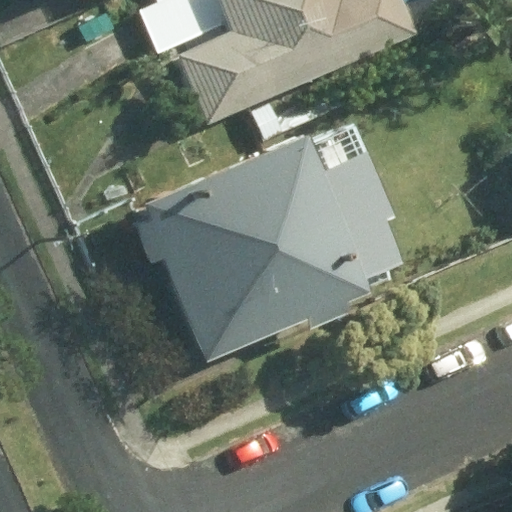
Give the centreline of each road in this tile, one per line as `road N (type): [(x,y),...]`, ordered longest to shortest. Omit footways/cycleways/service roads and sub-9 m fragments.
road 1 (residential): [(221,511),(511,384)]
road 2 (residential): [(0,252),(115,511)]
